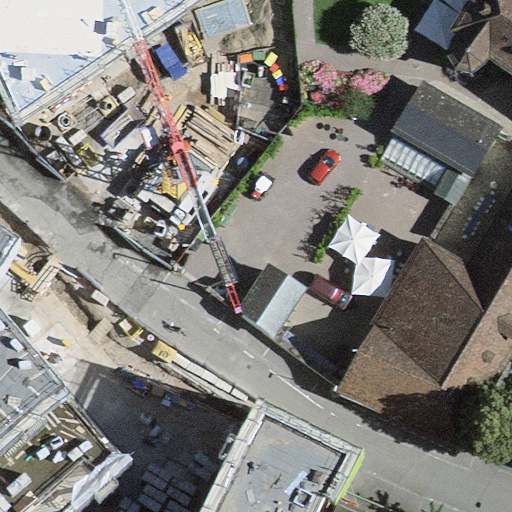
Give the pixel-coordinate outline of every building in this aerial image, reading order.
[(197,0),(0,0),(0,81),(17,117),(197,0)] [(479,67),(488,55),(511,71),(511,0),(478,0),(457,34),(463,38),(455,47),(453,52),(452,57),(454,62),(457,66),(461,69),(465,71),(471,71),(475,70),(479,67)] [(498,130),(424,87),(379,160),(455,203),(498,130)] [(426,244),(341,388),(456,437),(511,342),(511,207),(473,272),(426,244)] [(27,249),(0,231),(0,511),(77,511),(130,467),(0,312),(0,291),(10,276),(27,249)] [(268,266),(235,313),(274,340),(307,293),(268,266)] [(356,453),(259,405),(236,451),(207,511),(326,511),(328,510),(356,453)]
